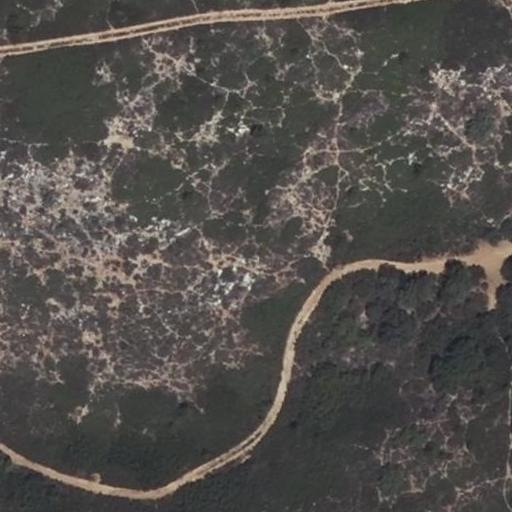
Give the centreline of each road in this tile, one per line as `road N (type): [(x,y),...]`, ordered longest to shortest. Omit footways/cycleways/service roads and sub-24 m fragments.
road 1 (track): [(0,449),(118,492),(183,483),(263,435),(279,413),(302,323),(328,279),(372,260),(421,270),(511,252)]
road 2 (track): [(0,34),(243,0)]
